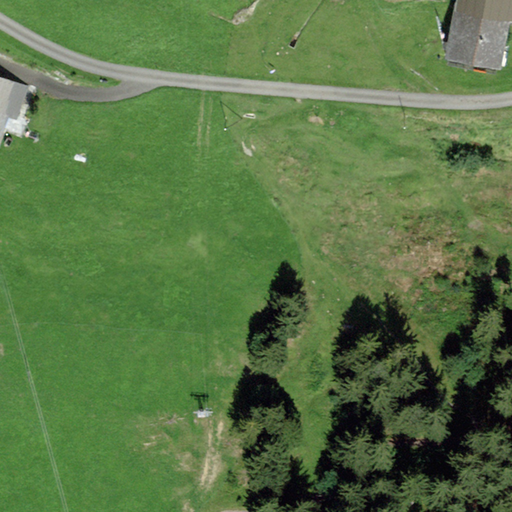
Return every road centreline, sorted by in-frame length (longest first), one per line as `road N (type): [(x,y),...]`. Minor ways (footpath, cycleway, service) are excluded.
road 1 (track): [(305,90),(107,70),(55,52),(0,19)]
road 2 (track): [(511,97),(474,103),(305,90)]
road 3 (track): [(147,77),(121,91),(75,92),(0,65)]
